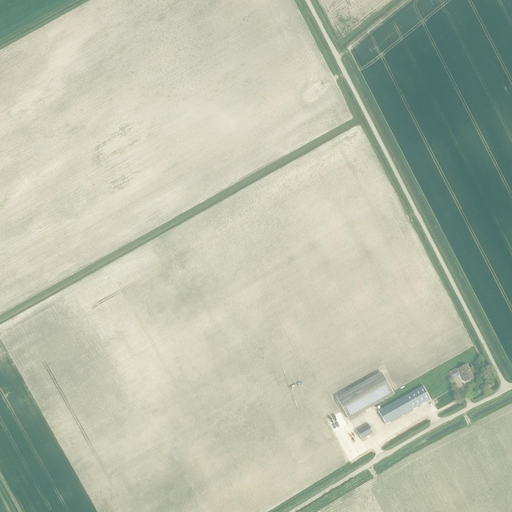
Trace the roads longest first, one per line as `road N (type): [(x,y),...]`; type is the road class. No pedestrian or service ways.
road 1 (unclassified): [(506,387),(306,0)]
road 2 (unclassified): [(292,511),(506,387)]
